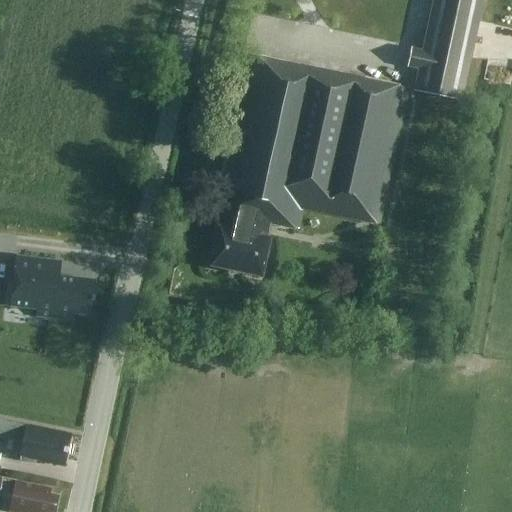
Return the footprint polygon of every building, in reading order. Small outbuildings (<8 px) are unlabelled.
[(413,90),(462,101),(483,0),(432,0),(422,49),(410,47),(406,67),(417,69),(413,90)] [(408,88),(246,54),(220,178),(228,179),(221,227),(218,227),(210,266),(261,277),(269,237),(266,237),(268,223),(298,230),(303,209),(379,225),(408,89),(408,88)] [(14,258),(9,307),(36,310),(36,316),(35,317),(68,321),(69,314),(88,316),(92,281),(57,277),(56,279),(52,279),(54,262),(14,258)] [(57,458),(65,460),(69,440),(61,438),(63,433),(0,420),(0,438),(23,443),(19,460),(37,464),(37,460),(56,464),(57,458)] [(53,511),(57,496),(50,494),(51,489),(15,481),(9,511),(12,511),(53,511)]
